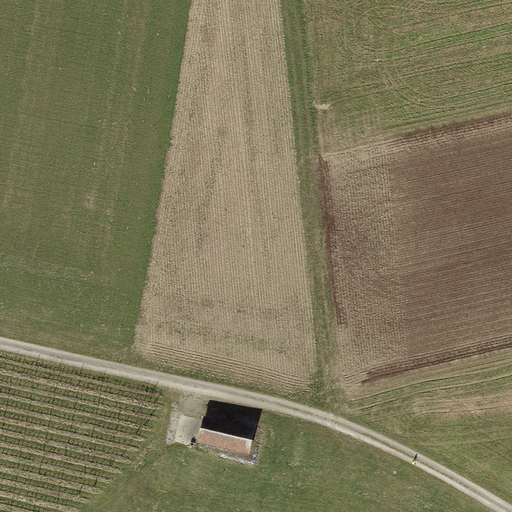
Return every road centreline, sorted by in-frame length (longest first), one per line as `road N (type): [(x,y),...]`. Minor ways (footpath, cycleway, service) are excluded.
road 1 (track): [(502,511),(335,425),(0,344)]
road 2 (track): [(335,425),(290,0)]
